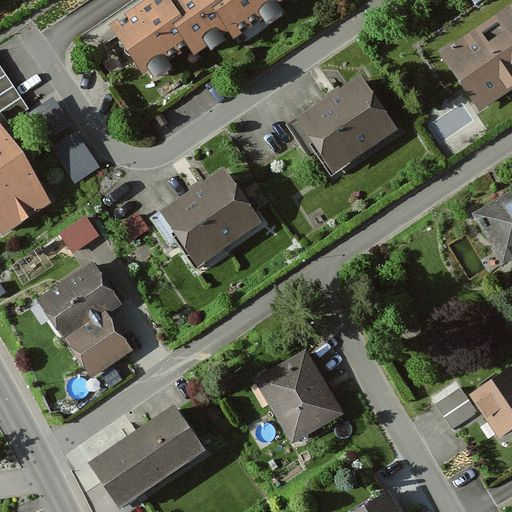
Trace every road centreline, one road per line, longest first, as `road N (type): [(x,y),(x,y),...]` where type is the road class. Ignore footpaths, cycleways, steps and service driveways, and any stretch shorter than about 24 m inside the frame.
road 1 (residential): [(112,0),(64,31),(49,56),(108,146),(134,158),(171,149),(389,0)]
road 2 (residential): [(35,459),(302,276)]
road 3 (residential): [(302,276),(450,511)]
road 4 (residential): [(302,276),(511,135)]
